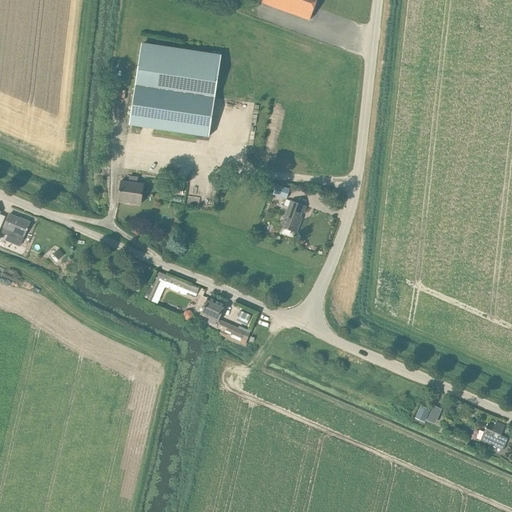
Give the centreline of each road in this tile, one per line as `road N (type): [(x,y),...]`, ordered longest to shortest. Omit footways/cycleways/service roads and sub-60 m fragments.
road 1 (unclassified): [(304,326),(352,200),(377,0)]
road 2 (unclassified): [(304,326),(0,194)]
road 3 (track): [(86,0),(66,171),(0,149)]
road 4 (unclassified): [(511,418),(304,326)]
road 5 (track): [(190,511),(220,383),(251,362),(283,317)]
